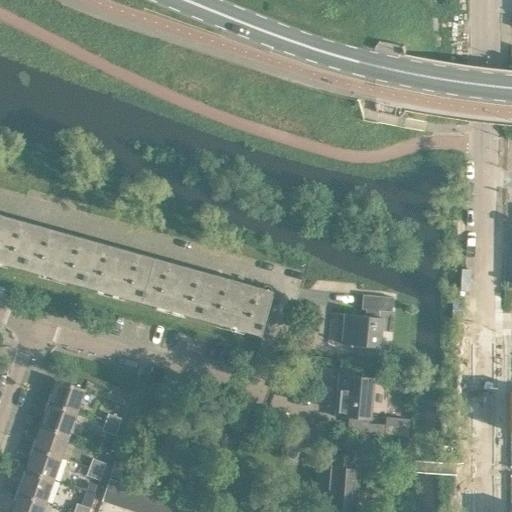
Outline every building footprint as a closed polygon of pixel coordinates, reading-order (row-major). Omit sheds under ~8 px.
[(268,294),(0,219),(0,261),(257,334),(256,335),(257,335),(269,294),(268,293),(268,294)] [(364,315),(343,313),(341,343),(378,347),(381,317),(378,316),(378,310),(390,311),(392,297),(361,295),(360,308),(364,309),(364,315)] [(347,432),(383,435),(392,436),(393,425),(357,422),(357,418),(369,419),(372,377),(338,374),(334,416),(351,417),(350,421),(347,421),(347,432)] [(56,379),(48,402),(76,411),(83,388),(56,379)] [(48,402),(40,424),(68,434),(76,411),(48,402)] [(107,413),(104,422),(117,426),(120,418),(107,413)] [(285,421),(282,439),(317,445),(320,429),(285,421)] [(117,426),(104,422),(101,430),(114,435),(117,426)] [(40,424),(32,447),(60,457),(68,434),(40,424)] [(322,435),(321,445),(342,447),(343,437),(322,435)] [(32,447),(24,470),(52,480),(60,457),(32,447)] [(351,469),(352,455),(323,452),(322,467),(330,468),(327,503),(317,502),(315,511),(363,511),(364,506),(353,505),(356,469),(351,469)] [(92,458),(89,467),(101,471),(105,463),(92,458)] [(113,462),(109,475),(118,478),(122,464),(113,462)] [(101,471),(89,467),(86,475),(98,480),(101,471)] [(24,470),(16,493),(44,502),(52,480),(24,470)] [(101,501),(112,505),(120,482),(109,479),(109,478),(108,478),(101,501)] [(112,505),(124,509),(131,486),(120,482),(112,505)] [(124,509),(134,511),(135,511),(143,489),(131,486),(124,509)] [(135,511),(148,511),(154,493),(143,489),(135,511)] [(40,511),(44,502),(16,493),(9,511),(40,511)] [(148,511),(160,511),(166,497),(154,493),(148,511)] [(160,511),(173,511),(177,501),(166,497),(160,511)] [(173,511),(186,511),(189,504),(177,501),(173,511)] [(76,503),(73,511),(87,511),(89,508),(76,503)]
